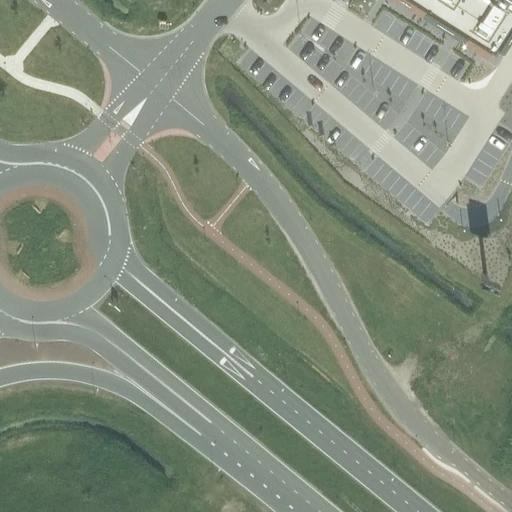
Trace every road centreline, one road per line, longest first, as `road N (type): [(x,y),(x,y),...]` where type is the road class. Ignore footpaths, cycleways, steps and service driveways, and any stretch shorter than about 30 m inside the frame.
road 1 (unclassified): [(511,504),(436,449),(367,357),(286,213),(253,172),(156,86)]
road 2 (trunk): [(416,511),(123,269),(110,246)]
road 3 (trunk): [(154,376),(319,511)]
road 4 (trunk): [(0,375),(46,368),(110,380),(154,376)]
road 5 (unclassified): [(156,86),(50,0)]
road 6 (unclassified): [(98,194),(133,142),(156,86)]
road 7 (unclassified): [(156,86),(109,121),(67,168)]
